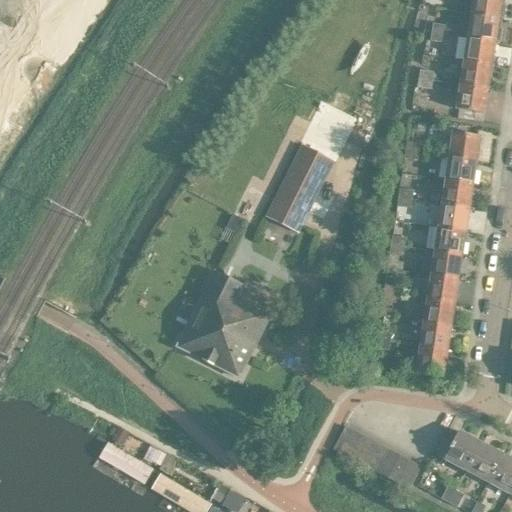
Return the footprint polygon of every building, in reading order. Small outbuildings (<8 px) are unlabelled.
[(502,0),(473,0),(472,14),(499,18),(499,17),(504,17),(506,5),(501,4),(502,0)] [(499,18),(472,14),(468,38),(495,42),(496,40),(500,41),(502,29),(498,28),(499,18)] [(447,26),(434,24),(432,33),(446,35),(447,26)] [(431,42),(445,44),(446,35),(432,33),(431,42)] [(464,61),(492,66),(495,42),(468,38),(464,61)] [(461,86),(488,90),(492,66),(464,61),(461,86)] [(434,73),(421,71),(419,80),(433,82),(434,73)] [(418,88),(432,91),(433,82),(419,80),(418,88)] [(474,112),(485,113),(488,90),(461,86),(457,109),(462,110),(461,117),(473,118),(474,112)] [(481,136),(453,132),(449,157),(477,161),(481,136)] [(421,143),(408,141),(407,150),(420,152),(421,143)] [(270,218),(299,233),(334,162),(305,147),(270,218)] [(405,159),(419,161),(420,152),(407,150),(405,159)] [(446,181),(473,185),(477,161),(449,157),(446,181)] [(442,204),(470,208),(473,185),(446,181),(442,204)] [(414,191),(400,189),(399,198),(412,200),(414,191)] [(397,207),(411,209),(412,200),(399,198),(397,207)] [(439,228),(466,232),(470,208),(442,204),(439,228)] [(435,252),(463,256),(466,232),(439,228),(435,252)] [(407,239),(393,237),(392,246),(405,248),(407,239)] [(390,254),(404,256),(405,248),(392,246),(390,254)] [(431,276),(459,280),(463,256),(435,252),(431,276)] [(216,270),(177,346),(239,377),(272,313),(239,296),(245,285),(216,270)] [(428,299),(455,303),(459,280),(431,276),(428,299)] [(399,286),(386,284),(384,293),(398,295),(399,286)] [(383,301),(397,303),(398,295),(384,293),(383,301)] [(424,323),(452,328),(455,303),(428,299),(424,323)] [(390,317),(392,309),(382,307),(381,316),(390,317)] [(420,347),(448,351),(452,328),(424,323),(420,347)] [(392,334),(378,332),(377,340),(391,342),(392,334)] [(376,349),(389,351),(391,342),(377,340),(376,349)] [(417,370),(445,374),(448,351),(420,347),(417,370)] [(378,352),(376,366),(386,367),(388,353),(378,352)] [(346,426),(334,449),(345,455),(357,432),(346,426)] [(120,428),(115,438),(114,440),(113,441),(122,446),(124,443),(129,433),(120,428)] [(453,443),(445,459),(466,470),(481,442),(460,431),(453,443)] [(356,461),(368,438),(357,432),(345,455),(356,461)] [(367,466),(379,443),(368,438),(356,461),(367,466)] [(443,438),(435,454),(445,459),(453,443),(443,438)] [(488,482),(503,454),(481,442),(466,470),(488,482)] [(377,472),(389,449),(379,443),(367,466),(377,472)] [(109,445),(100,460),(146,487),(155,472),(109,445)] [(388,478),(400,455),(389,449),(377,472),(388,478)] [(160,465),(166,455),(159,451),(154,461),(153,462),(160,465)] [(166,454),(166,455),(160,465),(159,468),(158,469),(167,474),(167,473),(169,469),(175,458),(166,454)] [(511,494),(511,491),(511,458),(503,454),(488,482),(511,494)] [(399,483),(411,461),(400,455),(388,478),(399,483)] [(409,489),(422,466),(411,461),(399,483),(409,489)] [(183,511),(210,511),(214,506),(163,475),(152,493),(183,511)] [(216,498),(223,502),(229,489),(222,485),(216,498)] [(448,485),(441,498),(449,502),(456,489),(448,485)] [(457,506),(464,494),(456,489),(449,502),(457,506)] [(249,500),(234,491),(227,504),(238,510),(241,504),(246,507),(249,500)] [(482,511),(486,505),(478,501),(472,511),(482,511)]
